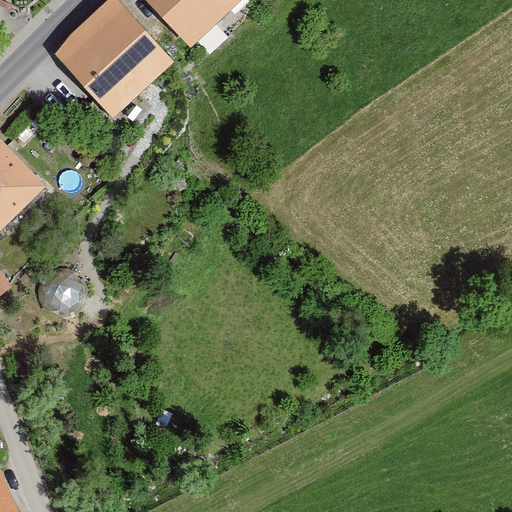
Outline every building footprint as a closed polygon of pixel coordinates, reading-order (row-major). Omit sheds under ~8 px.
[(241,0),(140,0),(190,50),(241,0)] [(72,38),(59,56),(113,116),(169,62),(114,1),(72,38)] [(0,231),(43,189),(0,146),(0,231)] [(64,317),(72,316),(79,311),(84,305),(87,297),(87,288),(84,281),(79,274),(73,270),(65,267),(57,268),(49,271),(43,276),(39,283),(37,291),(38,300),(42,307),(48,313),(55,316),(64,317)] [(0,294),(9,287),(0,275),(0,294)] [(0,511),(16,511),(0,470),(0,511)]
